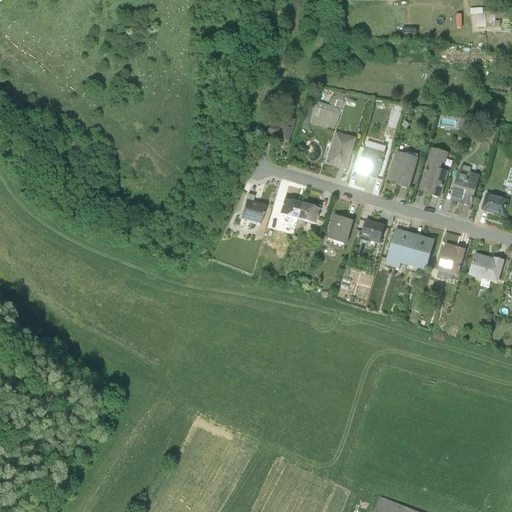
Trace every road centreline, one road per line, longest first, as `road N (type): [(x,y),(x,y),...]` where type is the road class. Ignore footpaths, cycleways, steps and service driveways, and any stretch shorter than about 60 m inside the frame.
road 1 (track): [(42,217),(173,279),(342,314),(511,370)]
road 2 (residential): [(266,168),(511,240)]
